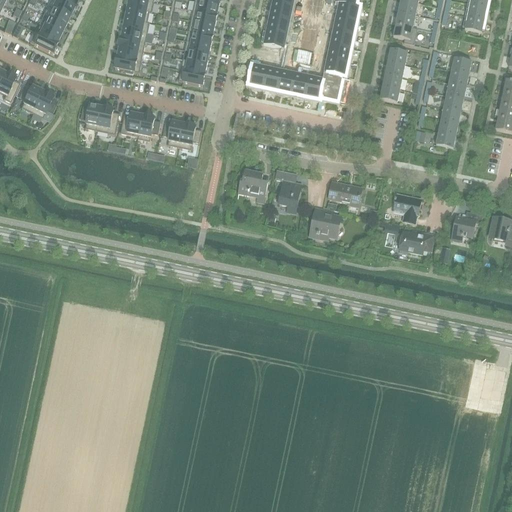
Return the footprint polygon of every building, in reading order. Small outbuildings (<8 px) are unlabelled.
[(51,0),(52,0),(56,2),(75,11),(80,0),(78,0),(51,0)] [(130,0),(128,11),(146,14),(150,15),(152,15),(154,5),(130,0)] [(196,0),(195,3),(207,6),(220,8),(221,0),(196,0)] [(251,83),(250,88),(320,102),(321,99),(324,100),(324,101),(328,102),(338,104),(345,106),(350,83),(350,82),(343,81),(341,80),(342,79),(344,79),(346,80),(360,9),(357,9),(358,0),(339,0),(339,6),(342,6),(326,85),(254,70),(253,73),(252,78),(251,83)] [(274,0),(265,47),(269,48),(274,49),(279,50),(282,51),(293,0),(274,0)] [(53,9),(52,10),(71,19),(71,18),(75,11),(56,2),(53,9)] [(402,2),(399,14),(416,18),(419,6),(402,2)] [(195,3),(193,13),(218,18),(220,8),(207,6),(195,3)] [(471,4),(468,18),(485,22),(488,8),(471,4)] [(48,8),(44,17),(48,19),(66,29),(71,19),(52,10),(48,8)] [(128,11),(126,20),(144,23),(148,24),(150,15),(146,14),(128,11)] [(193,13),(191,23),(216,28),(218,18),(193,13)] [(399,14),(396,27),(414,30),(416,18),(399,14)] [(44,17),(39,26),(43,28),(62,37),(62,36),(66,29),(48,19),(44,17)] [(482,36),(485,22),(468,18),(465,32),(482,36)] [(126,20),(124,29),(148,35),(150,25),(148,24),(144,23),(126,20)] [(191,23),(189,34),(192,34),(213,38),(216,28),(191,23)] [(396,27),(394,39),(406,42),(406,44),(415,46),(418,31),(414,30),(396,27)] [(36,33),(35,34),(58,45),(52,56),(58,45),(62,37),(43,28),(40,35),(36,33)] [(124,29),(122,38),(146,44),(148,35),(124,29)] [(35,34),(30,45),(52,56),(58,45),(35,34)] [(192,34),(190,43),(192,44),(212,47),(213,39),(213,38),(192,34)] [(122,38),(120,49),(144,54),(146,44),(122,38)] [(187,43),(185,53),(209,58),(212,47),(192,44),(190,43),(189,43),(187,43)] [(120,49),(118,57),(142,63),(144,54),(120,49)] [(391,51),(389,64),(406,68),(409,55),(391,51)] [(185,53),(183,63),(207,68),(209,58),(185,53)] [(118,57),(116,70),(140,75),(142,63),(118,57)] [(455,61),(453,74),(470,77),(472,64),(455,61)] [(183,63),(181,72),(204,77),(205,77),(207,68),(183,63)] [(389,64),(386,77),(403,80),(406,68),(389,64)] [(181,72),(179,83),(203,88),(205,77),(204,77),(181,72)] [(453,74),(450,86),(467,90),(470,77),(453,74)] [(7,76),(0,89),(0,94),(6,97),(6,99),(4,102),(5,102),(11,105),(12,105),(20,87),(21,87),(20,87),(16,84),(14,84),(14,83),(16,80),(7,76)] [(386,77),(383,89),(401,92),(403,80),(386,77)] [(450,86),(447,99),(464,102),(467,90),(450,86)] [(25,88),(19,100),(25,103),(24,104),(21,110),(32,116),(43,94),(32,88),(30,91),(25,88)] [(398,105),(401,92),(383,89),(381,102),(398,105)] [(43,94),(32,116),(43,121),(46,115),(46,113),(52,116),(58,105),(52,102),(53,99),(43,94)] [(511,95),(504,94),(501,107),(511,108),(511,95)] [(447,99),(445,111),(462,114),(464,102),(447,99)] [(84,109),(81,123),(87,124),(86,131),(97,133),(103,109),(91,107),(90,110),(84,109)] [(511,108),(501,107),(498,121),(511,123),(511,108)] [(103,109),(97,133),(116,137),(120,116),(114,115),(114,111),(103,109)] [(445,111),(442,123),(459,126),(462,114),(445,111)] [(125,117),(121,136),(138,139),(142,117),(132,115),(131,118),(125,117)] [(138,139),(138,141),(150,144),(152,136),(158,137),(161,124),(154,123),(155,119),(142,117),(138,139)] [(511,135),(511,123),(498,121),(496,132),(511,135)] [(166,126),(163,139),(169,140),(168,148),(178,150),(180,150),(184,126),(173,123),(172,127),(166,126)] [(442,123),(440,135),(457,138),(459,126),(442,123)] [(184,126),(180,150),(192,153),(193,144),(200,146),(202,133),(196,131),(196,128),(184,126)] [(437,148),(452,151),(454,151),(457,138),(440,135),(437,148)] [(264,205),(268,186),(262,184),(264,176),(247,173),(244,183),(242,182),(239,196),(257,200),(257,204),(264,205)] [(287,209),(286,215),(296,217),(302,187),(295,185),(297,177),(278,174),(276,181),(284,183),(279,207),(287,209)] [(358,210),(362,192),(333,185),(329,201),(350,205),(349,208),(358,210)] [(418,219),(422,202),(397,196),(393,214),(405,216),(403,224),(416,226),(417,219),(418,219)] [(336,240),(340,221),(326,218),(327,214),(317,211),(312,234),(336,240)] [(482,226),(484,218),(471,215),(470,222),(457,220),(452,243),(462,245),(464,239),(473,241),(477,225),(482,226)] [(511,248),(511,225),(495,222),(491,239),(508,242),(507,248),(511,248)] [(380,223),(379,228),(386,229),(385,234),(398,237),(400,227),(380,223)] [(431,253),(434,238),(419,235),(419,238),(404,235),(400,251),(422,256),(423,251),(431,253)]
